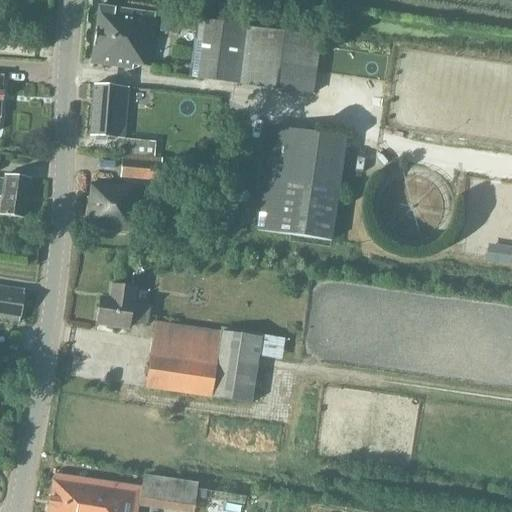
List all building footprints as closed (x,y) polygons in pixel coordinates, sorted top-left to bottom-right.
[(133,66),(149,68),(156,14),(100,6),(92,64),(132,69),(133,66)] [(240,84),(248,27),(198,20),(190,77),(240,84)] [(511,61),(408,49),(406,65),(411,66),(406,102),(437,105),(437,100),(460,103),(457,126),(511,132),(511,61)] [(94,85),(90,137),(123,140),(124,140),(127,108),(120,108),(122,88),(94,85)] [(257,231),(330,241),(345,138),(272,127),(257,231)] [(123,140),(122,157),(154,160),(155,143),(124,140),(123,140)] [(122,157),(120,178),(160,181),(162,160),(154,160),(122,157)] [(0,215),(25,219),(31,179),(6,176),(5,179),(0,178),(0,197),(3,198),(0,215)] [(90,198),(87,198),(84,231),(104,233),(104,232),(134,235),(134,233),(125,232),(127,208),(136,209),(138,188),(91,184),(90,198)] [(0,319),(20,322),(25,291),(0,286),(0,319)] [(95,325),(129,329),(130,324),(147,326),(149,306),(132,303),(134,289),(111,286),(109,299),(99,298),(95,325)] [(210,397),(220,332),(154,322),(145,388),(210,397)] [(100,332),(98,343),(114,346),(116,335),(100,332)] [(136,511),(140,488),(52,475),(46,511),(136,511)] [(208,511),(241,511),(243,504),(210,500),(208,511)]
